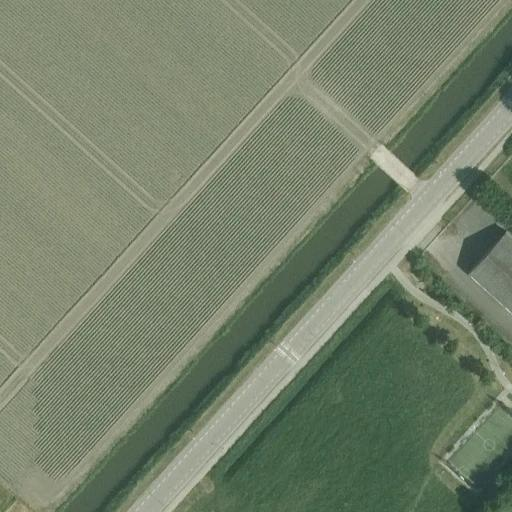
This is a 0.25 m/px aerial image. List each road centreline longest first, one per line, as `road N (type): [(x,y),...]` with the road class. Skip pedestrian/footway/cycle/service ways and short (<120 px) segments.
road 1 (tertiary): [(143,511),(511,104)]
road 2 (unknown): [(458,511),(284,355)]
